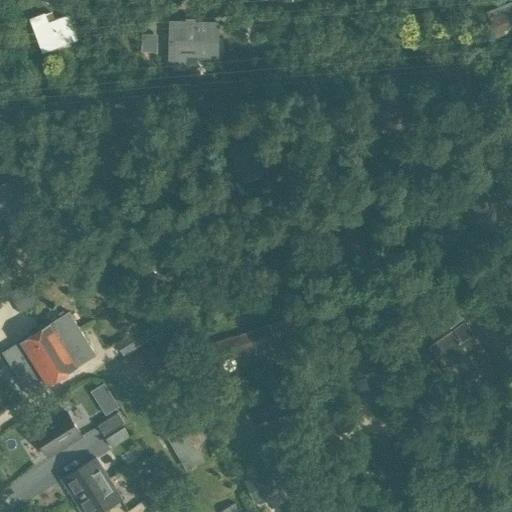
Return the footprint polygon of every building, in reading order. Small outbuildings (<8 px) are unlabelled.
[(497,38),(511,31),(511,1),(502,5),(504,10),(487,17),(497,38)] [(46,12),(30,18),(34,29),(33,29),(42,54),(78,40),(68,15),(49,22),(46,12)] [(219,22),(196,21),(196,19),(185,18),(185,21),(169,21),(167,64),(187,65),(187,59),(218,59),(219,22)] [(375,90),(366,108),(374,111),(369,122),(400,135),(412,108),(375,90)] [(138,149),(131,130),(116,135),(115,132),(100,137),(101,141),(91,144),(98,164),(138,149)] [(253,140),(228,150),(240,180),(264,169),(253,140)] [(15,176),(0,185),(0,205),(16,231),(22,228),(40,217),(15,176)] [(484,187),(467,197),(484,224),(506,210),(495,191),(488,195),(484,187)] [(373,232),(363,227),(360,231),(349,225),(340,241),(334,237),(323,258),(351,273),(373,232)] [(162,233),(143,243),(154,265),(173,256),(162,233)] [(20,314),(38,304),(26,283),(8,293),(20,314)] [(446,299),(419,319),(433,339),(461,320),(446,299)] [(30,397),(39,391),(96,355),(68,312),(3,353),(30,397)] [(224,341),(207,346),(213,364),(230,358),(255,349),(257,355),(290,343),(282,320),(224,341)] [(464,323),(428,348),(453,382),(488,357),(464,323)] [(124,356),(153,338),(146,325),(116,343),(124,356)] [(152,382),(170,371),(153,344),(135,355),(152,382)] [(386,350),(349,364),(354,377),(392,363),(386,350)] [(327,375),(315,380),(323,400),(335,396),(327,375)] [(469,375),(461,381),(466,389),(475,383),(469,375)] [(104,383),(91,391),(105,415),(119,407),(104,383)] [(278,389),(243,401),(251,426),(287,414),(278,389)] [(48,457),(81,436),(67,413),(33,434),(48,457)] [(104,436),(124,424),(117,413),(97,426),(104,436)] [(186,472),(203,461),(189,437),(202,429),(194,415),(164,432),(186,472)] [(112,449),(130,437),(124,427),(106,439),(112,449)] [(406,444),(369,458),(378,479),(414,465),(406,444)] [(75,500),(109,479),(96,458),(62,479),(75,500)] [(281,462),(243,481),(255,505),(293,486),(281,462)] [(151,511),(154,511),(174,500),(158,473),(136,488),(151,511)] [(82,511),(100,511),(121,499),(109,479),(75,500),(82,511)] [(240,511),(235,503),(220,511),(240,511)]
